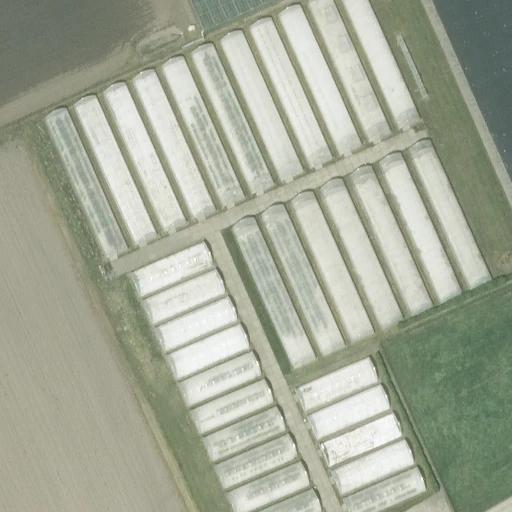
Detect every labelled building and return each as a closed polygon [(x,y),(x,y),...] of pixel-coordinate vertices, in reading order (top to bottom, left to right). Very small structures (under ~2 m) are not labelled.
[(185,0),(203,39),(289,0),(185,0)] [(320,0),(307,6),(368,145),(389,136),(329,0),(320,0)] [(339,0),(397,132),(418,123),(364,0),(339,0)] [(278,19),(339,158),(359,149),(299,10),(278,19)] [(248,31),(309,171),(330,161),(269,22),(248,31)] [(219,44),(280,183),(301,174),(240,35),(219,44)] [(190,58),(251,197),(272,188),(211,49),(190,58)] [(161,70),(221,210),(242,201),(181,61),(161,70)] [(132,83),(192,223),(213,214),(153,74),(132,83)] [(102,96),(163,236),(184,227),(123,87),(102,96)] [(73,109),(134,248),(155,239),(94,100),(73,109)] [(44,122),(104,261),(125,252),(64,113),(44,122)] [(405,155),(466,294),(487,285),(426,146),(405,155)] [(377,168),(437,307),(458,298),(397,159),(377,168)] [(348,181),(408,320),(429,311),(369,172),(348,181)] [(319,193),(380,333),(400,323),(340,184),(319,193)] [(290,206),(351,345),(372,336),(311,197),(290,206)] [(262,219),(323,358),(344,349),(283,210),(262,219)] [(233,232),(293,371),(314,362),(254,223),(233,232)] [(129,278),(138,300),(212,268),(203,246),(129,278)] [(141,305),(150,327),(224,296),(215,274),(141,305)] [(153,332),(163,354),(236,323),(227,301),(153,332)] [(165,360),(175,382),(249,350),(239,328),(165,360)] [(177,387),(187,409),(260,378),(251,355),(177,387)] [(293,393),(303,415),(376,383),(367,362),(293,393)] [(189,415),(199,437),(272,406),(263,383),(189,415)] [(305,421),(315,442),(388,411),(379,389),(305,421)] [(202,442),(211,465),(285,433),(275,411),(202,442)] [(318,448),(327,470),(400,438),(391,417),(318,448)] [(214,470),(223,492),(297,460),(288,438),(214,470)] [(330,475),(339,497),(413,466),(403,444),(330,475)] [(225,497),(231,511),(251,511),(309,488),(299,466),(225,497)] [(342,503),(345,511),(381,511),(425,493),(415,471),(342,503)] [(267,511),(319,511),(311,493),(267,511)]
